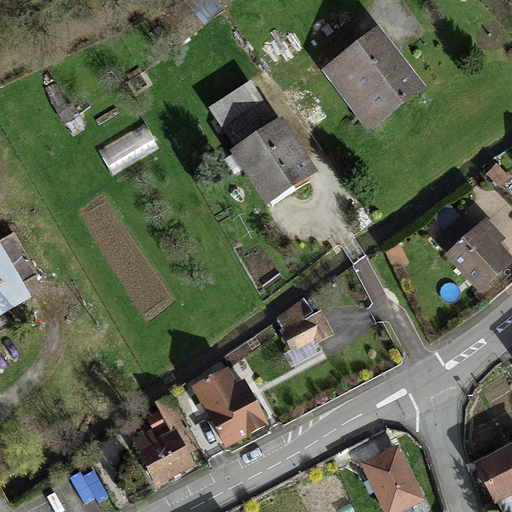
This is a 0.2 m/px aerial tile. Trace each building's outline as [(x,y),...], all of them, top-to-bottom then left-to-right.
[(214,0),(187,0),(156,15),(178,44),(221,9),(214,0)] [(310,44),(277,0),(230,0),(224,5),(271,71),(310,44)] [(418,88),(376,34),(328,71),(370,125),(418,88)] [(302,80),(285,92),(311,127),(327,116),(302,80)] [(222,130),(237,151),(278,124),(264,103),(222,130)] [(158,147),(143,122),(97,149),(112,174),(158,147)] [(237,151),(236,152),(268,200),(271,205),(295,190),(292,185),(310,173),(278,124),(237,151)] [(509,177),(497,165),(488,174),(501,185),(509,177)] [(436,215),(449,229),(460,218),(447,204),(436,215)] [(509,262),(511,260),(496,243),(500,239),(486,223),(480,228),(466,213),(460,218),(449,229),(435,242),(448,256),(447,257),(478,291),(494,276),(509,262)] [(20,285),(37,275),(13,233),(0,240),(0,311),(26,296),(20,285)] [(399,246),(387,251),(395,268),(407,262),(399,246)] [(511,265),(509,262),(494,276),(501,284),(511,273),(511,265)] [(276,320),(282,329),(301,316),(302,318),(303,317),(311,312),(303,301),(276,320)] [(285,333),(284,334),(292,349),(314,337),(316,341),(330,334),(320,315),(306,322),(285,333)] [(306,322),(303,317),(302,318),(301,316),(282,329),(285,333),(306,322)] [(226,371),(195,388),(226,446),(266,424),(248,391),(239,396),(235,387),(226,371)] [(152,433),(134,443),(156,483),(192,464),(187,454),(198,448),(171,396),(155,404),(160,414),(149,420),(155,431),(166,425),(171,435),(157,442),(152,433)] [(396,448),(363,464),(386,511),(394,511),(421,499),(396,448)] [(511,448),(478,467),(495,499),(500,497),(511,490),(511,448)] [(507,511),(511,511),(511,490),(500,497),(507,511)]
